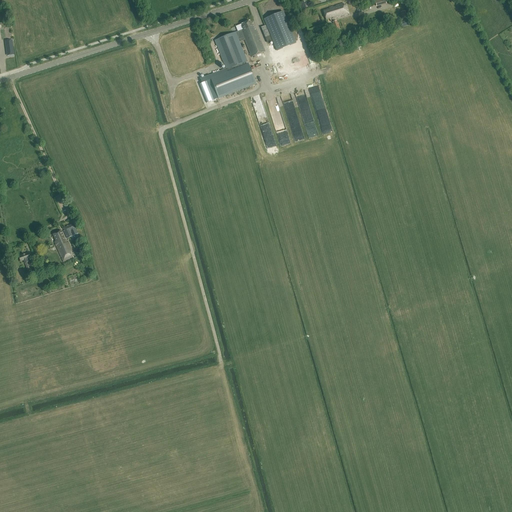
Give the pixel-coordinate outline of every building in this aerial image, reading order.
[(333,19),(349,14),(346,5),(344,6),(343,4),(336,6),(336,7),(333,8),(333,7),(329,8),(330,9),(324,11),(326,20),(332,18),(333,19)] [(295,43),(283,12),(264,19),(277,51),(295,43)] [(245,63),(247,62),(239,42),(245,40),(252,57),(265,52),(261,42),(260,42),(258,40),(260,39),(256,31),(254,31),(250,21),(241,25),(243,30),(241,30),(241,31),(236,33),(215,41),(226,70),(229,69),(245,63)] [(334,31),(341,29),(339,23),(338,23),(337,21),(332,22),(333,25),(332,25),(334,31)] [(10,48),(6,49),(7,56),(14,55),(14,52),(13,48),(10,48)] [(298,68),(294,56),(288,58),(286,54),(280,56),(282,61),(278,63),(277,60),(276,61),(281,74),(298,68)] [(230,72),(211,80),(218,98),(256,84),(248,65),(246,66),(245,63),(229,69),(230,72)] [(78,234),(75,229),(73,224),(63,229),(64,231),(64,232),(67,239),(78,234)] [(63,262),(72,258),(70,253),(72,252),(68,243),(67,243),(61,231),(53,235),(56,241),(54,242),(63,262)] [(27,271),(32,270),(30,263),(29,264),(27,259),(30,258),(29,254),(19,257),(21,262),(24,261),(27,271)]
